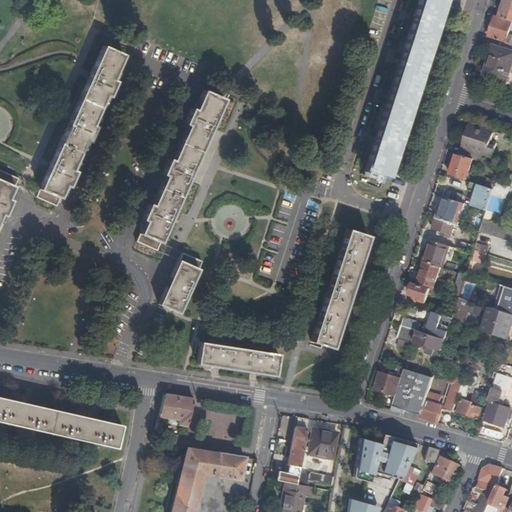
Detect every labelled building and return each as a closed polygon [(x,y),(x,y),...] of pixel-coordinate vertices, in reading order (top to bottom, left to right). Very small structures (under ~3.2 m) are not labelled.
[(443,0),(418,0),(364,170),(387,177),(443,0)] [(511,21),(511,0),(506,0),(500,17),(511,21)] [(506,43),(511,23),(511,21),(500,17),(496,16),(493,25),(490,24),(487,34),(490,35),(489,37),(506,43)] [(511,67),(511,44),(506,43),(504,49),(493,46),(483,76),(511,85),(511,82),(511,73),(510,73),(511,67)] [(125,59),(105,50),(37,201),(57,210),(67,190),(70,191),(77,176),(74,174),(87,145),(90,146),(97,131),(94,129),(107,100),(111,101),(118,86),(114,84),(125,59)] [(225,107),(204,98),(196,117),(193,116),(185,131),(189,133),(173,168),(170,166),(163,182),(166,183),(153,213),(150,211),(143,227),(146,229),(137,249),(157,259),(225,107)] [(492,141),(494,132),(469,125),(460,155),(473,159),(482,162),(484,156),(492,158),(497,143),(492,141)] [(460,155),(457,154),(450,176),(466,180),(473,159),(460,155)] [(17,189),(0,181),(0,227),(1,225),(5,227),(12,211),(8,210),(17,189)] [(492,195),(493,190),(478,185),(472,206),(478,208),(487,210),(492,195)] [(445,190),(443,197),(462,203),(464,196),(445,190)] [(443,197),(433,194),(429,208),(439,211),(443,197)] [(507,200),(492,195),(487,210),(500,214),(502,215),(507,200)] [(462,203),(443,197),(439,211),(436,218),(455,224),(458,225),(465,204),(462,203)] [(486,212),(487,210),(478,208),(473,224),(482,227),(484,219),(486,212)] [(500,214),(487,210),(486,212),(484,219),(497,223),(500,214)] [(450,238),(455,224),(436,218),(433,229),(441,232),(440,235),(450,238)] [(511,227),(497,223),(484,219),(482,227),(480,232),(511,241),(511,227)] [(368,235),(347,228),(310,340),(332,347),(368,235)] [(445,259),(449,246),(431,241),(428,252),(425,251),(423,259),(425,259),(424,262),(425,262),(441,267),(442,267),(445,259)] [(488,248),(476,243),(474,250),(486,254),(488,248)] [(469,266),(473,254),(449,246),(445,259),(469,266)] [(182,252),(158,304),(178,313),(201,261),(182,252)] [(433,288),(441,267),(425,262),(424,265),(419,263),(418,266),(420,267),(418,273),(421,274),(417,283),(433,288)] [(466,276),(466,274),(460,273),(456,284),(457,284),(463,286),(466,276)] [(472,296),(473,284),(464,283),(463,295),(472,296)] [(429,290),(412,284),(409,295),(417,298),(416,301),(425,304),(429,290)] [(459,297),(463,286),(457,284),(454,295),(459,297)] [(511,288),(501,285),(494,309),(511,314),(511,288)] [(471,301),(459,297),(452,318),(451,321),(463,325),(471,301)] [(511,314),(494,309),(489,307),(481,331),(507,339),(511,323),(511,314)] [(451,321),(452,318),(432,312),(427,329),(418,326),(419,321),(404,317),(401,325),(402,325),(417,331),(445,340),(448,331),(438,328),(441,320),(451,323),(451,321)] [(417,331),(402,325),(397,339),(399,339),(412,344),(414,341),(417,331)] [(440,357),(445,340),(417,331),(414,341),(426,345),(424,351),(425,353),(440,357)] [(412,344),(399,339),(396,346),(410,351),(412,344)] [(278,354),(200,342),(197,363),(275,375),(278,354)] [(414,382),(417,373),(405,368),(401,378),(414,382)] [(399,387),(401,379),(381,372),(375,390),(395,396),(398,386),(399,387)] [(421,384),(424,375),(417,373),(414,382),(406,410),(412,412),(421,384)] [(511,378),(497,373),(490,395),(488,400),(491,402),(485,419),(505,427),(508,418),(511,418),(511,415),(511,407),(511,409),(502,406),(511,378)] [(465,376),(459,374),(455,389),(460,390),(465,377),(465,376)] [(430,387),(433,378),(424,375),(421,384),(430,387)] [(465,377),(460,390),(467,393),(470,385),(475,386),(477,381),(465,377)] [(406,410),(414,382),(401,378),(401,379),(399,387),(391,410),(405,413),(406,410)] [(426,401),(430,387),(421,384),(412,412),(421,415),(426,401)] [(460,390),(455,389),(453,388),(450,398),(457,400),(460,390)] [(483,407),(485,408),(488,400),(490,395),(485,393),(482,402),(473,399),(472,404),(461,400),(457,410),(480,418),(483,407)] [(192,398),(163,394),(157,416),(178,420),(177,424),(185,426),(192,398)] [(120,425),(0,397),(0,421),(115,448),(120,425)] [(457,400),(450,398),(449,398),(445,410),(453,412),(457,400)] [(443,406),(426,401),(421,415),(420,418),(438,423),(443,406)] [(277,471),(275,480),(285,482),(295,484),(308,419),(296,416),(287,464),(288,464),(286,472),(284,472),(277,471)] [(465,429),(477,433),(480,425),(468,421),(465,429)] [(161,425),(155,423),(153,434),(159,435),(161,425)] [(330,457),(335,433),(313,429),(308,452),(330,457)] [(377,470),(400,477),(406,464),(416,443),(378,432),(375,442),(355,436),(348,479),(373,486),(377,470)] [(424,459),(434,463),(437,449),(427,446),(424,459)] [(192,511),(202,473),(239,480),(243,457),(216,453),(185,448),(169,511),(192,511)] [(450,482),(457,465),(438,456),(430,473),(450,482)] [(412,466),(406,464),(400,477),(399,479),(405,482),(401,490),(408,493),(419,469),(412,466)] [(503,469),(490,465),(483,468),(477,487),(475,487),(474,491),(485,496),(480,507),(487,510),(490,503),(498,485),(500,482),(503,469)] [(422,490),(434,496),(439,486),(426,480),(422,490)] [(420,493),(423,485),(416,481),(410,495),(417,498),(419,494),(420,493)] [(309,494),(310,487),(295,484),(285,482),(278,511),(299,511),(303,493),(309,494)] [(508,490),(498,485),(490,503),(502,509),(508,511),(509,511),(511,507),(511,488),(511,492),(510,498),(505,496),(508,490)] [(417,498),(413,508),(422,511),(429,511),(432,507),(427,505),(430,499),(419,494),(417,498)] [(343,511),(373,511),(376,506),(346,497),(343,511)] [(440,510),(443,503),(432,498),(429,505),(440,510)] [(388,502),(383,511),(403,511),(404,510),(388,502)] [(466,502),(463,509),(466,510),(469,511),(477,511),(479,509),(466,502)]
